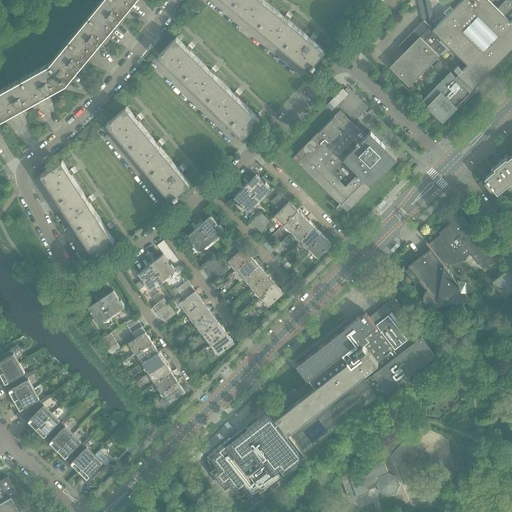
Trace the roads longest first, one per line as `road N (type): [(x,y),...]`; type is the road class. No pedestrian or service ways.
road 1 (residential): [(125,493),(411,204)]
road 2 (residential): [(113,264),(90,279),(69,275),(23,175),(117,80),(175,0)]
road 3 (residential): [(194,390),(113,264)]
road 4 (residential): [(447,160),(345,59)]
road 5 (residential): [(243,340),(162,228)]
road 6 (residential): [(345,59),(253,151)]
road 7 (residential): [(293,286),(208,191)]
road 8 (residential): [(342,240),(253,151)]
